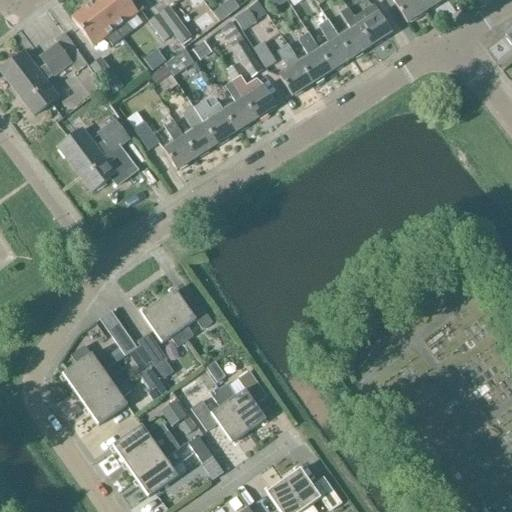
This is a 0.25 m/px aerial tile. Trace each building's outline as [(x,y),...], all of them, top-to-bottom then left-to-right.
[(126,0),(97,0),(94,3),(122,40),(131,33),(125,25),(138,15),(126,0)] [(287,3),(285,0),(268,0),(276,11),(287,3)] [(407,25),(427,12),(419,0),(401,0),(394,5),(407,25)] [(419,0),(427,12),(445,0),(419,0)] [(112,48),(122,40),(94,3),(71,20),(93,49),(106,39),(112,48)] [(392,35),(374,7),(373,6),(355,18),(373,47),(392,35)] [(190,38),(168,9),(158,16),(180,46),(190,38)] [(352,60),(373,47),(355,18),(353,19),(347,9),(340,14),(351,31),(339,40),(352,60)] [(257,25),(248,11),(234,20),(243,34),(257,25)] [(157,17),(148,24),(162,43),(172,36),(157,17)] [(333,72),(352,60),(339,40),(327,22),(318,28),(330,45),(319,52),(333,72)] [(64,35),(53,44),(55,47),(56,46),(67,60),(78,52),(64,35)] [(313,85),(333,72),(319,52),(308,35),(297,42),(309,59),(300,65),(313,85)] [(243,43),(232,50),(251,80),(262,73),(243,43)] [(67,60),(56,46),(55,47),(40,59),(45,66),(37,72),(24,55),(0,72),(34,117),(58,99),(45,82),(53,76),(54,77),(71,65),(67,60)] [(313,85),(300,65),(288,48),(277,55),(289,73),(279,79),(292,98),(294,97),(313,85)] [(184,52),(175,59),(184,72),(193,66),(184,52)] [(157,53),(144,63),(152,74),(165,64),(157,53)] [(122,91),(100,61),(90,69),(112,98),(122,91)] [(166,66),(150,78),(157,88),(172,77),(166,66)] [(277,108),(264,89),(257,82),(246,89),(240,79),(233,84),(256,121),(277,108)] [(237,134),(256,121),(233,84),(225,89),(237,106),(224,114),(237,134)] [(217,147),(237,134),(224,114),(219,106),(210,112),(205,103),(194,110),(200,120),(217,147)] [(200,120),(194,110),(193,109),(183,116),(194,134),(185,140),(197,159),(217,147),(200,120)] [(129,140),(114,121),(97,134),(103,142),(95,148),(82,131),(58,149),(92,194),(111,179),(117,186),(137,171),(119,148),(129,140)] [(164,153),(177,172),(197,159),(185,140),(174,123),(164,130),(174,146),(164,153)] [(196,322),(202,331),(212,324),(199,305),(189,312),(176,292),(158,304),(186,343),(194,338),(187,328),(196,322)] [(171,340),(177,349),(186,343),(158,304),(141,316),(162,346),(171,340)] [(111,338),(125,358),(129,356),(137,350),(122,330),(111,338)] [(156,370),(167,362),(149,336),(137,344),(140,348),(152,364),(156,370)] [(62,376),(75,394),(104,373),(125,358),(120,350),(98,365),(86,347),(70,358),(77,366),(62,376)] [(137,350),(129,356),(140,372),(152,364),(140,348),(137,350)] [(202,357),(201,364),(203,366),(205,367),(209,364),(210,358),(202,357)] [(217,385),(225,379),(215,364),(206,370),(217,385)] [(75,394),(86,410),(116,390),(115,390),(125,383),(119,375),(110,382),(104,373),(75,394)] [(266,400),(249,373),(238,381),(245,392),(236,398),(227,385),(219,391),(249,434),(266,421),(256,407),(266,400)] [(116,390),(86,410),(98,428),(128,407),(122,399),(132,393),(125,383),(115,390),(116,390)] [(152,404),(167,394),(160,384),(146,394),(152,404)] [(218,426),(231,446),(249,434),(219,391),(211,397),(220,410),(211,416),(202,403),(191,411),(206,434),(218,426)] [(162,416),(171,429),(187,417),(177,405),(162,416)] [(186,436),(196,429),(189,420),(179,427),(186,436)] [(154,444),(153,444),(168,433),(162,425),(148,436),(142,427),(112,448),(124,465),(154,444)] [(154,444),(124,465),(136,482),(165,461),(180,450),(168,433),(153,444),(154,444)] [(188,446),(202,466),(212,458),(198,439),(188,446)] [(172,470),(165,461),(136,482),(148,499),(178,478),(177,478),(187,471),(181,463),(172,470)] [(283,483),(303,511),(315,511),(312,507),(321,500),(328,511),(331,511),(342,505),(323,479),(312,487),(300,471),(283,483)] [(303,511),(283,483),(266,495),(277,511),(303,511)]
